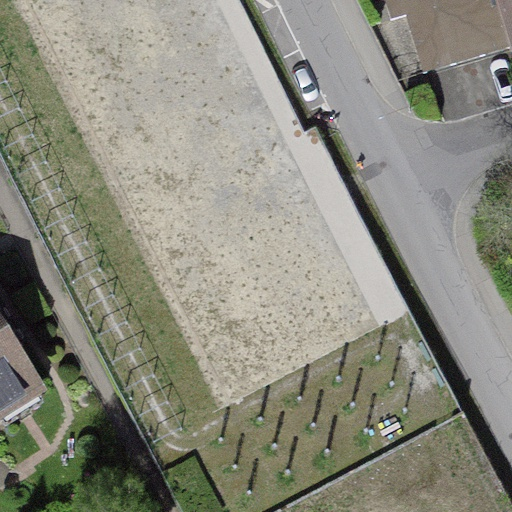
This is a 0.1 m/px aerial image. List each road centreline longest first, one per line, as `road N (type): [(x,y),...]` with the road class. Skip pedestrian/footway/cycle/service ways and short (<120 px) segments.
road 1 (motorway): [(394,511),(146,0)]
road 2 (motorway): [(37,0),(285,511)]
road 3 (residential): [(390,173),(511,409)]
road 4 (residential): [(295,0),(390,173)]
road 5 (residential): [(511,135),(390,173)]
